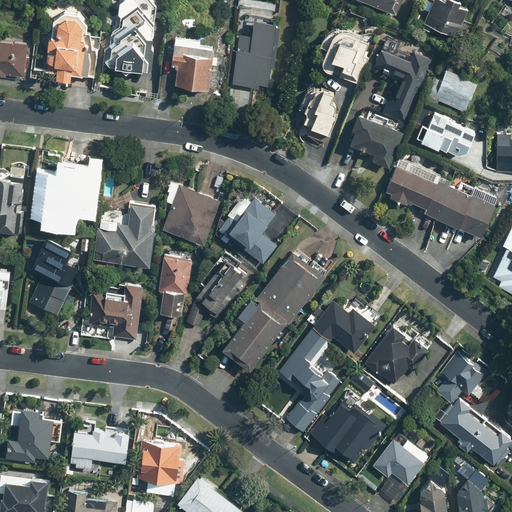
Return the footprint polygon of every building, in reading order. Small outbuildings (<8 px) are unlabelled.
[(47,0),(37,8),(28,69),(79,76),(88,15),(73,0),(47,0)] [(104,0),(97,66),(140,71),(148,3),(145,0),(104,0)] [(448,0),(422,0),(413,21),(445,35),(459,4),(448,0)] [(237,26),(233,74),(264,77),(268,29),(237,26)] [(316,59),(340,73),(361,40),(337,26),(316,59)] [(0,40),(0,74),(12,75),(16,42),(0,40)] [(169,45),(165,84),(196,87),(200,48),(169,45)] [(392,91),(384,111),(410,121),(436,54),(420,48),(416,59),(386,47),(378,66),(408,77),(401,95),(392,91)] [(431,72),(424,100),(456,108),(463,80),(431,72)] [(291,129),(314,138),(330,95),(307,86),(291,129)] [(353,111),(338,148),(375,163),(391,127),(353,111)] [(419,115),(409,142),(452,157),(462,130),(419,115)] [(511,132),(488,133),(489,168),(511,167),(511,132)] [(396,166),(383,197),(483,238),(496,207),(396,166)] [(40,169),(37,222),(66,224),(69,171),(40,169)] [(0,173),(0,231),(8,232),(11,175),(0,173)] [(171,183),(154,226),(195,242),(212,198),(171,183)] [(246,198),(218,230),(249,258),(277,226),(246,198)] [(511,200),(481,269),(511,283),(511,282),(511,200)] [(87,222),(85,257),(143,261),(146,205),(119,204),(118,224),(87,222)] [(38,235),(22,263),(49,278),(65,249),(38,235)] [(297,246),(261,292),(291,317),(328,271),(297,246)] [(157,250),(152,284),(178,288),(182,253),(157,250)] [(217,262),(186,299),(205,314),(235,278),(217,262)] [(31,272),(16,300),(49,317),(63,289),(31,272)] [(84,291),(81,317),(110,320),(109,334),(125,335),(126,321),(127,321),(130,295),(129,295),(130,279),(114,278),(113,293),(84,291)] [(153,290),(151,311),(166,313),(168,292),(153,290)] [(335,292),(313,320),(331,334),(335,329),(356,346),(377,319),(353,301),(351,304),(335,292)] [(259,297),(225,342),(252,362),(286,318),(259,297)] [(394,317),(363,355),(390,377),(421,339),(394,317)] [(314,322),(278,366),(296,380),(301,373),(311,380),(289,410),(304,422),(328,392),(329,392),(340,375),(314,357),(331,335),(314,322)] [(448,348),(433,369),(459,387),(474,366),(448,348)] [(444,395),(427,418),(493,464),(509,441),(444,395)] [(324,413),(313,428),(353,457),(365,440),(369,443),(388,416),(370,404),(368,406),(355,397),(350,404),(342,399),(329,417),(324,413)] [(24,434),(14,433),(12,451),(41,455),(42,449),(54,451),(59,413),(45,411),(46,404),(28,402),(24,434)] [(113,426),(98,425),(98,429),(79,427),(76,452),(119,456),(122,431),(113,430),(113,426)] [(394,434),(373,463),(403,485),(424,456),(394,434)] [(185,440),(145,435),(140,473),(181,478),(185,440)] [(245,511),(250,506),(203,470),(182,497),(201,511),(245,511)] [(0,510),(12,511),(12,509),(40,511),(55,511),(58,492),(51,491),(53,474),(37,472),(36,479),(11,476),(9,490),(0,489),(0,510)] [(466,475),(458,486),(460,511),(486,511),(483,483),(473,474),(466,475)] [(432,475),(421,489),(422,511),(448,511),(447,487),(432,475)] [(72,485),(69,511),(120,511),(122,497),(108,495),(108,488),(72,485)] [(154,511),(156,496),(128,494),(125,511),(154,511)]
